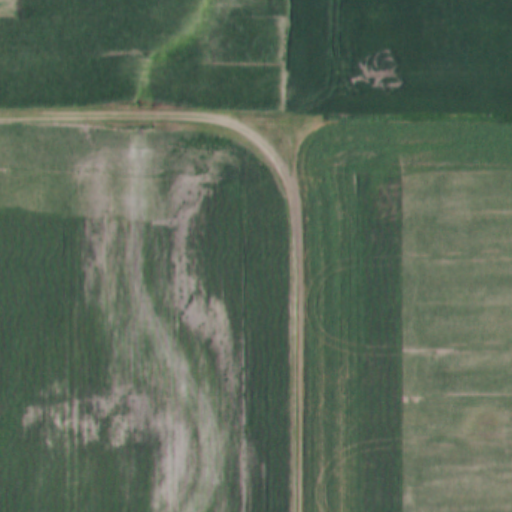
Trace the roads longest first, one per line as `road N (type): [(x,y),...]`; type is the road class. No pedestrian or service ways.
road 1 (track): [(511,122),(0,113)]
road 2 (track): [(301,118),(300,511)]
